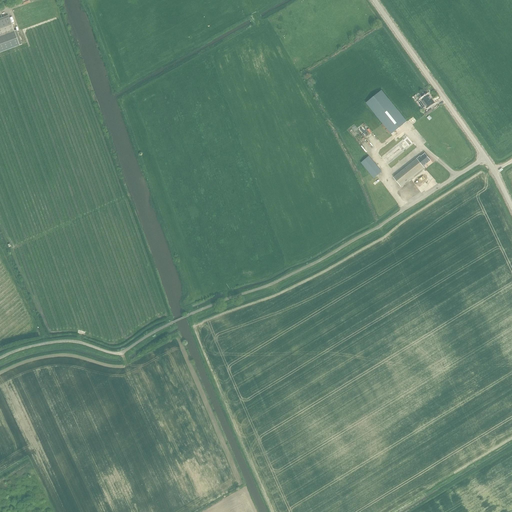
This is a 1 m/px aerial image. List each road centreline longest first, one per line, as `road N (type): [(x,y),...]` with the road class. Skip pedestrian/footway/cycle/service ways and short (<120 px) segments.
road 1 (unclassified): [(187,314),(324,258),(484,156)]
road 2 (unclassified): [(484,156),(374,0)]
road 3 (unclassified): [(0,357),(64,341),(121,352),(171,322)]
